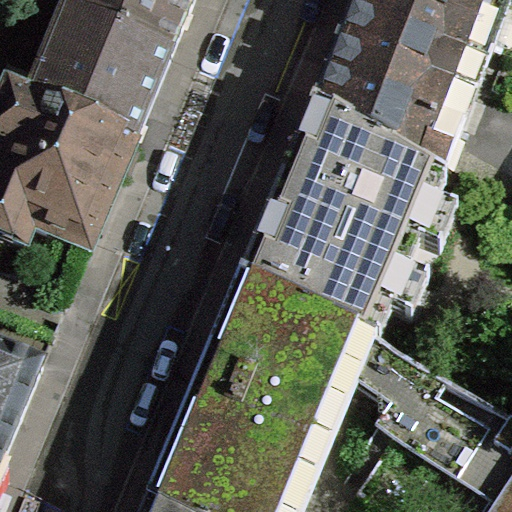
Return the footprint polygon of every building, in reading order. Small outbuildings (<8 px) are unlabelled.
[(71,0),(66,15),(171,59),(180,35),(194,0),(71,0)] [(511,5),(501,0),(360,0),(342,50),(320,108),(424,169),(446,182),(511,8),(511,5)] [(171,59),(66,15),(28,100),(135,144),(147,116),(171,59)] [(0,239),(24,249),(32,232),(89,255),(105,217),(135,144),(28,100),(0,88),(0,239)] [(320,108),(315,105),(265,225),(242,280),(355,336),(377,285),(444,312),(467,255),(403,221),(424,169),(320,108)] [(355,336),(242,280),(241,280),(173,443),(148,505),(161,511),(290,511),(362,341),(355,336)] [(0,470),(10,447),(42,370),(0,352),(0,470)] [(511,461),(511,473),(496,498),(480,487),(464,511),(511,511),(511,427),(509,426),(494,450),(511,461)]
